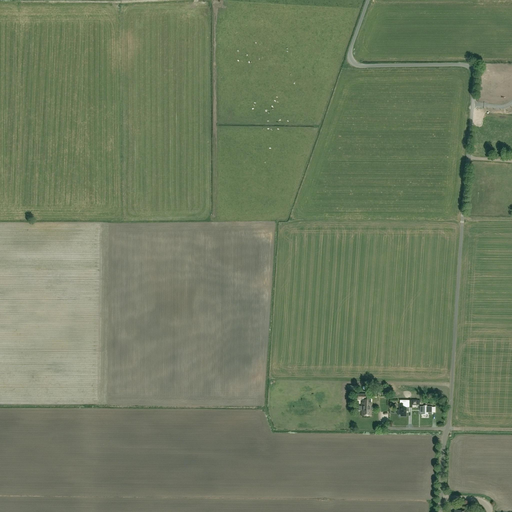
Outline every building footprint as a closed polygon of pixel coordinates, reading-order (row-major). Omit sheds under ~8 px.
[(487,135),(511,137),(511,120),(500,120),(501,116),(497,116),(497,119),(487,119),(487,135)] [(365,404),(365,400),(366,400),(366,394),(357,393),(356,400),(359,400),(359,404),(362,404),(362,416),(371,416),(371,404),(365,404)] [(399,403),(399,410),(398,410),(398,415),(401,415),(401,417),(407,417),(407,408),(404,408),(404,403),(399,403)] [(420,407),(420,413),(422,413),(422,414),(428,414),(428,413),(432,413),(432,407),(428,407),(428,406),(422,406),(422,407),(420,407)] [(414,419),(419,416),(415,409),(410,412),(414,419)]
